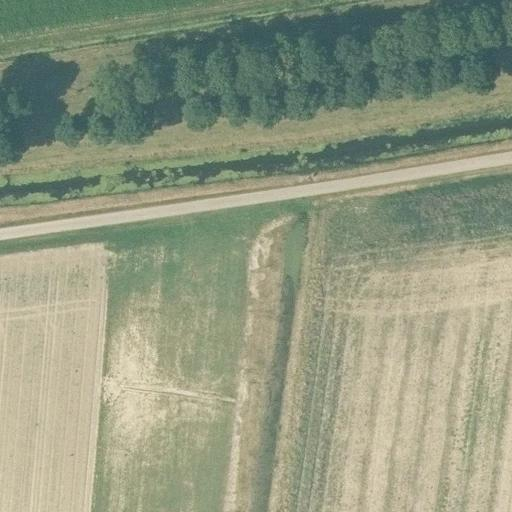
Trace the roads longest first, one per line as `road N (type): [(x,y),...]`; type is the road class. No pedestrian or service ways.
road 1 (unclassified): [(0,232),(511,157)]
road 2 (track): [(0,164),(511,90)]
road 3 (track): [(0,78),(501,0)]
